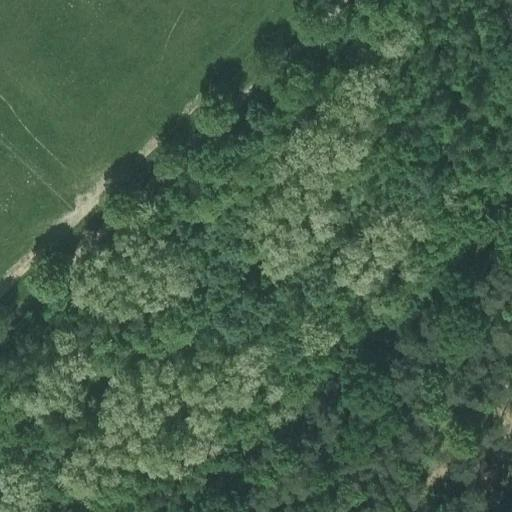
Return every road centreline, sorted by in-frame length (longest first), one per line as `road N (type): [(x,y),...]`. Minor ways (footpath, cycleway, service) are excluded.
road 1 (track): [(0,352),(386,0)]
road 2 (track): [(511,220),(265,436)]
